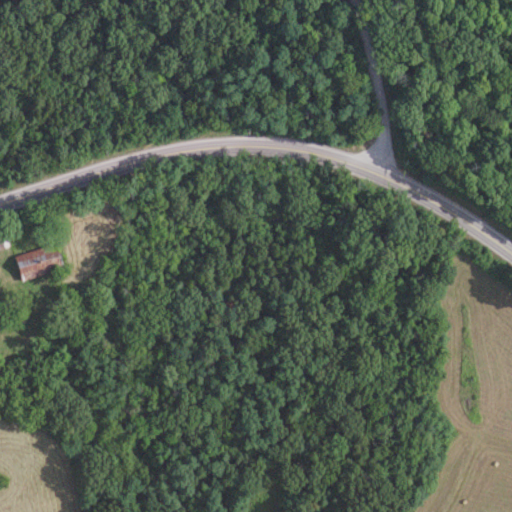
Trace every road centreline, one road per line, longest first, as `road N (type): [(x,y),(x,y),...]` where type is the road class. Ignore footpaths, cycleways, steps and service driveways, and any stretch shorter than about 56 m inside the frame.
road 1 (primary): [(511,253),(373,171),(267,146),(142,159),(0,203)]
road 2 (residential): [(373,171),(383,145),(380,102),(352,0)]
